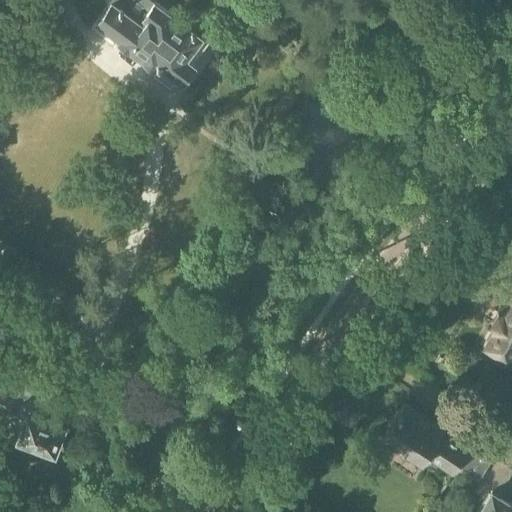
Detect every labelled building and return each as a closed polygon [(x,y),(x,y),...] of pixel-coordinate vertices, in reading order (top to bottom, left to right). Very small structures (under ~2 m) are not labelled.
[(185,58),(201,36),(152,0),(104,0),(110,4),(97,21),(121,38),(119,41),(154,67),(157,62),(182,80),(193,64),(185,58)] [(484,344),(509,361),(511,355),(511,300),(504,312),(503,311),(498,312),(491,322),(492,327),(494,329),(484,344)] [(0,328),(12,335),(25,311),(7,301),(0,312),(0,328)] [(64,427),(40,419),(49,393),(35,388),(40,373),(8,361),(0,382),(0,406),(19,414),(16,422),(22,425),(17,439),(24,442),(25,447),(44,454),(48,450),(54,453),(64,427)] [(226,383),(213,375),(201,395),(212,402),(216,395),(218,396),(226,383)] [(107,388),(108,405),(122,404),(121,387),(107,388)] [(387,426),(381,433),(422,461),(427,453),(441,463),(440,464),(452,473),(457,465),(469,448),(442,430),(444,428),(403,401),(392,418),(389,419),(386,423),(387,426)] [(511,467),(511,428),(511,430),(495,456),(511,467)] [(479,446),(464,470),(478,478),(493,455),(492,454),(479,446)] [(511,511),(511,503),(492,491),(478,511),(511,511)]
